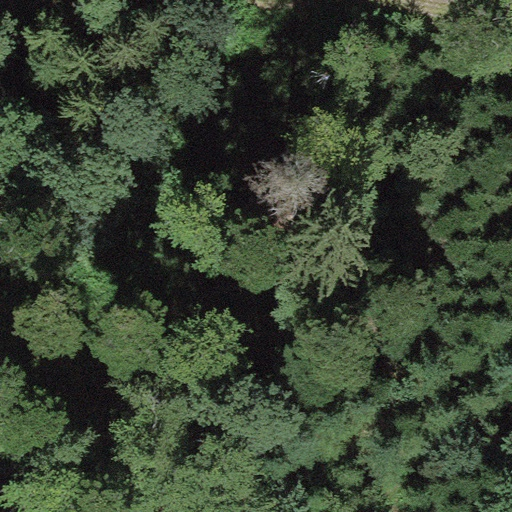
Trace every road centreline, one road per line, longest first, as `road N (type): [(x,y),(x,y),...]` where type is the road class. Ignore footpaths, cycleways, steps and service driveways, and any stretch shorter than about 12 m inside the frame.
road 1 (track): [(511,29),(403,4),(338,0)]
road 2 (track): [(142,0),(0,58)]
